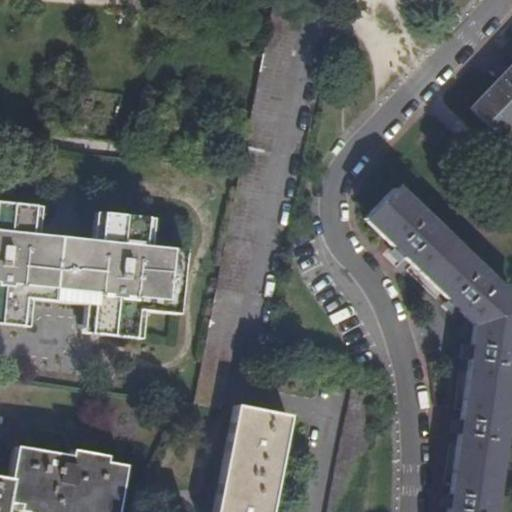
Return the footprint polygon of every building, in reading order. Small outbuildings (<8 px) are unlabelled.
[(296,10),(269,6),(237,171),(192,404),(217,409),(296,10)] [(511,66),(511,68),(498,136),(501,139),(511,127),(511,66)] [(471,109),(498,136),(511,68),(506,73),(499,80),(471,109)] [(495,75),(499,80),(506,73),(502,68),(495,75)] [(404,259),(412,211),(391,191),(363,220),(395,251),(403,258),(404,259)] [(0,326),(18,328),(21,301),(89,308),(86,335),(131,340),(134,313),(175,318),(182,253),(141,249),(144,221),(99,216),(95,244),(29,237),(31,209),(0,205),(0,326)] [(465,318),(474,270),(412,211),(404,259),(449,303),(457,310),(465,318)] [(403,258),(395,251),(391,256),(398,263),(403,258)] [(511,342),(511,306),(474,270),(465,318),(473,326),(470,347),(469,357),(460,421),(458,432),(449,497),(448,506),(447,511),(488,511),(497,454),(511,342)] [(453,315),(457,310),(449,303),(445,308),(453,315)] [(469,357),(470,347),(464,346),(462,357),(469,357)] [(354,511),(378,390),(352,384),(326,511),(354,511)] [(267,511),(285,417),(233,406),(212,511),(267,511)] [(452,431),(458,432),(460,421),(453,421),(452,431)] [(0,511),(2,511),(4,503),(36,510),(36,511),(115,511),(123,468),(92,462),(92,458),(83,456),(82,460),(82,465),(69,463),(70,458),(14,448),(8,481),(0,479),(0,511)]
